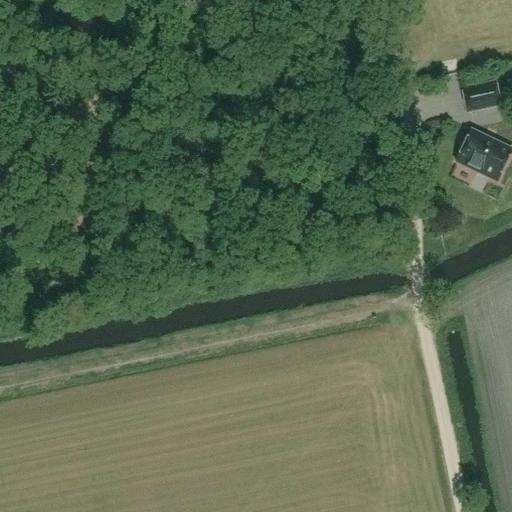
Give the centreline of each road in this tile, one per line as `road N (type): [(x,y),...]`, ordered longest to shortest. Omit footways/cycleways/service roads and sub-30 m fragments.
road 1 (track): [(423,305),(405,123),(377,0)]
road 2 (track): [(468,511),(423,305)]
